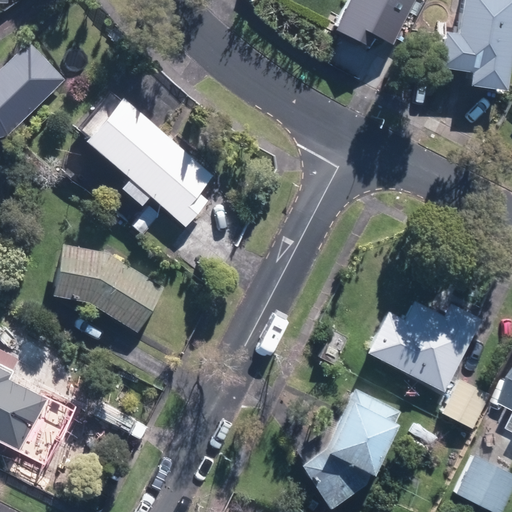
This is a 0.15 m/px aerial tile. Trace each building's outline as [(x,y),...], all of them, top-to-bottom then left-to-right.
[(348,0),(335,26),(370,44),(375,34),(390,42),(411,0),(348,0)] [(511,7),(511,0),(454,0),(450,31),(439,29),(434,65),(464,69),(463,83),(502,88),(511,7)] [(60,80),(24,42),(0,65),(0,134),(3,134),(60,80)] [(208,174),(115,96),(78,140),(124,178),(116,186),(135,203),(143,193),(181,225),(205,198),(195,190),(208,174)] [(111,253),(63,244),(53,294),(88,303),(140,332),(164,287),(111,253)] [(482,319),(450,303),(443,317),(412,302),(403,319),(386,311),(365,352),(445,393),(482,319)] [(0,442),(46,466),(74,411),(7,380),(11,372),(0,366),(0,442)] [(489,393),(456,376),(438,411),(471,428),(489,393)] [(511,380),(502,400),(511,405),(511,421),(510,426),(511,427),(511,380)] [(352,390),(322,450),(296,464),(327,508),(362,485),(369,476),(403,415),(352,390)] [(497,511),(511,483),(511,472),(472,452),(451,492),(490,511),(497,511)] [(250,511),(253,507),(232,497),(225,511),(250,511)]
